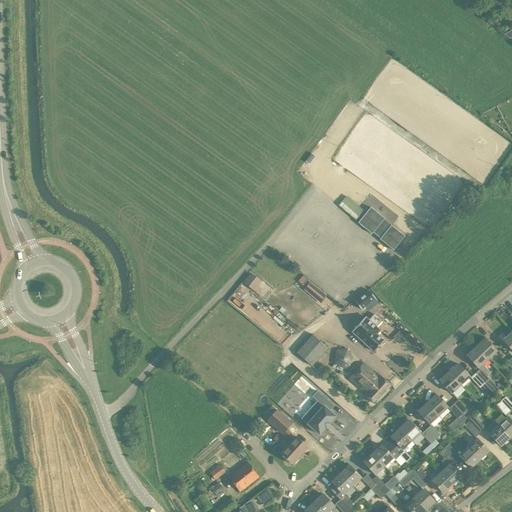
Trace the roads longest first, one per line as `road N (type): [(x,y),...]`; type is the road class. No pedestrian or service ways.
road 1 (residential): [(296,493),(511,289)]
road 2 (tertiary): [(156,511),(133,486),(83,369)]
